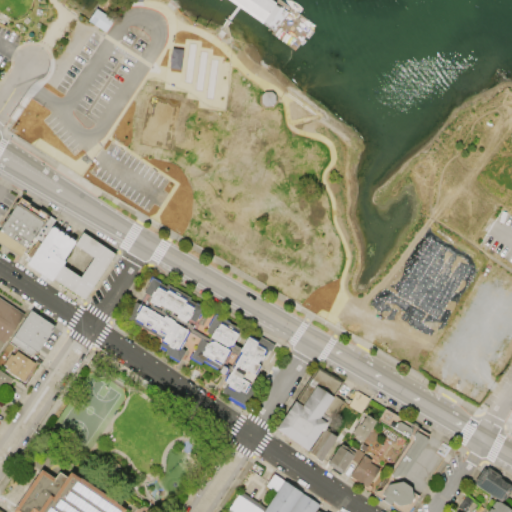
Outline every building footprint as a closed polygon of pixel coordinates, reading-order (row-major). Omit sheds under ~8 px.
[(270,0),(228,0),(238,6),(244,10),(271,28),(274,30),(287,11),(270,0)] [(95,8),(113,19),(104,33),(86,22),(95,8)] [(170,47),(181,48),(179,68),(168,67),(170,47)] [(47,214),(53,218),(49,224),(29,254),(22,249),(19,254),(0,241),(0,222),(19,195),(47,214)] [(50,278),(24,260),(29,254),(49,224),(74,241),(75,242),(61,262),(52,276),(50,278)] [(80,277),(94,257),(76,245),(75,244),(83,232),(102,245),(116,254),(94,286),(85,300),(53,278),(63,265),(80,277)] [(126,318),(135,301),(139,303),(140,301),(144,303),(148,295),(143,291),(149,281),(148,280),(151,275),(160,280),(159,282),(165,286),(166,283),(190,296),(188,299),(194,302),(195,301),(205,306),(198,318),(197,317),(194,321),(187,317),(184,321),(191,326),(190,327),(209,338),(211,335),(204,331),(208,325),(207,325),(214,312),(229,321),(228,322),(239,329),(232,342),(239,347),(247,333),(258,340),(261,334),(265,337),(264,339),(267,340),(268,338),(275,342),(274,344),(277,346),(275,349),(272,347),(270,351),(268,349),(248,384),(257,389),(248,406),(246,405),(244,408),(227,398),(228,395),(221,391),(226,382),(224,381),(227,375),(201,360),(199,364),(188,357),(191,352),(192,352),(196,346),(195,346),(198,339),(206,344),(207,342),(188,331),(183,340),(185,341),(181,348),(185,350),(179,361),(165,352),(167,349),(158,344),(162,338),(126,318)] [(0,298),(24,314),(0,350),(0,298)] [(35,351),(32,357),(9,342),(13,337),(31,310),(55,326),(37,353),(35,351)] [(511,332),(493,363),(500,368),(511,348),(511,332)] [(35,363),(23,381),(5,369),(7,367),(4,365),(11,354),(14,356),(17,351),(35,363)] [(343,384),(315,366),(273,431),(308,454),(342,401),(335,396),(343,384)] [(0,370),(13,379),(0,398),(0,370)] [(356,390),(369,398),(360,412),(347,405),(356,390)] [(374,420),(362,438),(350,430),(355,423),(358,424),(365,413),(374,420)] [(391,427),(394,422),(397,420),(408,427),(410,428),(410,433),(408,437),(391,427)] [(307,452),(319,460),(335,437),(323,429),(307,452)] [(389,472),(412,438),(411,434),(414,430),(424,436),(424,440),(403,472),(390,475),(389,472)] [(354,462),(348,458),(339,472),(325,462),(338,445),(339,443),(351,451),(354,447),(361,452),(354,462)] [(348,475),(363,454),(382,467),(366,488),(348,475)] [(501,502),(473,483),(475,481),(474,480),(483,467),(485,469),(487,466),(500,475),(498,477),(511,486),(501,502)] [(16,511),(11,508),(37,469),(51,478),(58,469),(121,511),(16,511)] [(275,492),(265,485),(272,474),(283,481),(275,492)] [(400,480),(409,486),(409,490),(416,494),(403,511),(401,511),(381,499),(383,496),(379,493),(386,483),(400,480)] [(237,494),(224,511),(315,511),(317,510),(320,506),(283,481),(275,492),(262,511),(237,494)] [(472,499),(465,511),(458,507),(465,495),(472,499)] [(452,511),(454,510),(456,511),(471,511),(478,503),(482,506),(478,511),(485,511),(488,507),(491,508),(492,507),(490,504),(493,500),(497,501),(510,509),(507,511),(452,511)]
